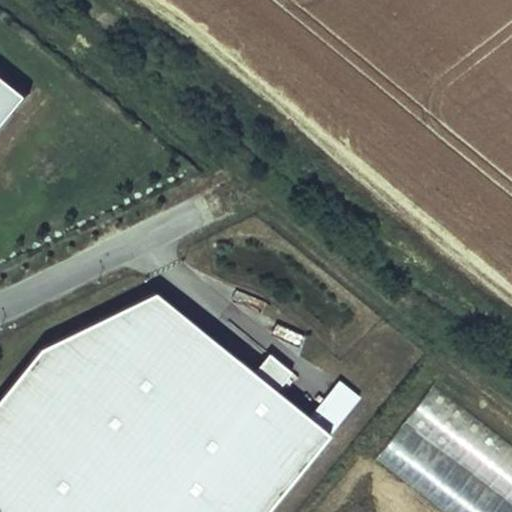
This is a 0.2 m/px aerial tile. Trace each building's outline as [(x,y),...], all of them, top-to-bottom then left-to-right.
[(0,132),(25,101),(0,80),(0,132)] [(264,511),(354,402),(335,387),(305,422),(271,395),(250,378),(145,292),(38,353),(0,399),(0,511),(264,511)] [(286,377),(265,359),(250,378),(271,395),(286,377)] [(511,440),(436,381),(405,420),(511,503),(511,440)] [(511,511),(511,505),(404,421),(373,461),(439,511),(511,511)]
